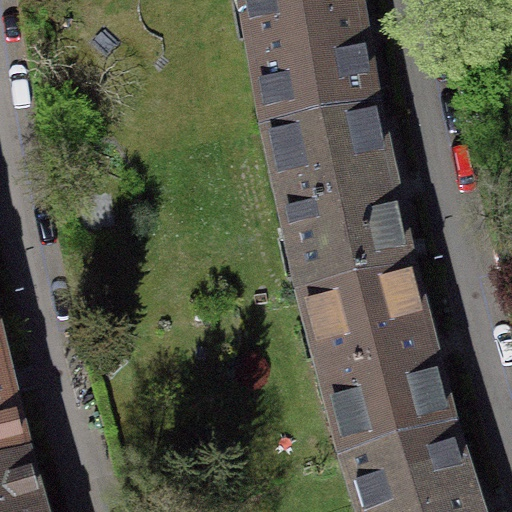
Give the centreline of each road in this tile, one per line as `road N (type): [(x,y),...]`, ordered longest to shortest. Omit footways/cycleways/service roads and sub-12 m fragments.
road 1 (residential): [(0,53),(44,296),(98,511)]
road 2 (residential): [(414,0),(460,247),(511,424)]
